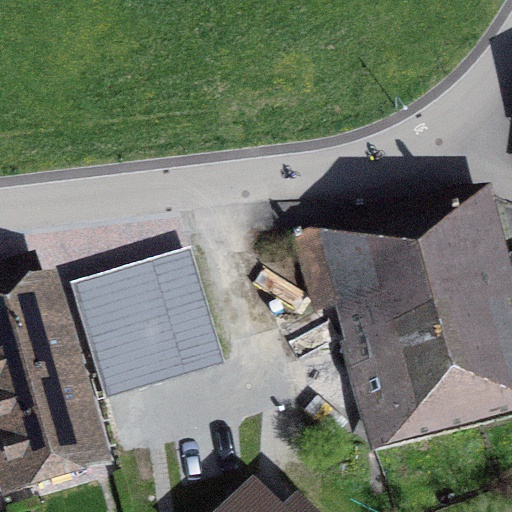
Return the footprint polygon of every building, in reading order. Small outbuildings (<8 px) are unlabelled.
[(511,410),(511,341),(476,194),(290,239),(309,316),(340,308),(373,445),(511,410)] [(82,335),(201,301),(185,246),(66,281),(82,335)] [(35,264),(0,274),(0,422),(21,491),(97,468),(35,264)] [(201,301),(82,335),(100,399),(220,364),(201,301)] [(308,416),(253,436),(270,486),(326,467),(308,416)] [(210,511),(206,502),(177,511),(210,511)]
